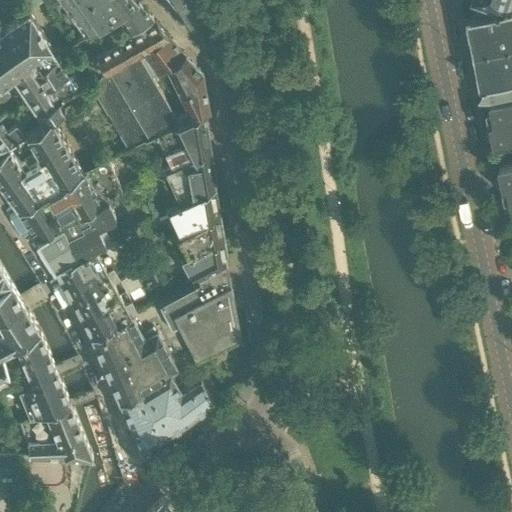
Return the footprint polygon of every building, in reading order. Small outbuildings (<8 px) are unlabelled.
[(62,0),(70,13),(88,0),(62,0)] [(116,14),(117,15),(136,2),(134,0),(88,0),(70,13),(84,36),(116,14)] [(127,146),(180,121),(139,53),(143,51),(169,35),(156,20),(142,28),(142,23),(153,16),(139,0),(136,2),(117,15),(126,31),(137,25),(137,31),(95,55),(96,56),(91,59),(102,76),(90,83),(127,146)] [(192,0),(173,0),(176,2),(178,1),(190,20),(200,13),(192,0)] [(192,0),(200,13),(211,6),(207,0),(192,0)] [(238,0),(246,48),(248,50),(255,48),(254,42),(246,0),(238,0)] [(511,0),(480,0),(482,8),(482,13),(511,7),(511,0)] [(0,4),(0,20),(9,12),(1,3),(0,4)] [(477,48),(477,49),(511,41),(511,7),(482,13),(471,15),(471,19),(473,30),(474,30),(477,48)] [(0,88),(5,86),(57,55),(60,52),(58,48),(55,50),(54,49),(53,49),(28,8),(20,13),(3,25),(0,27),(0,88)] [(169,35),(143,51),(158,74),(166,68),(182,51),(169,35)] [(487,94),(492,93),(511,88),(511,41),(477,49),(477,50),(478,50),(482,69),(481,69),(483,80),(484,80),(485,84),(487,94)] [(178,91),(203,79),(202,72),(202,71),(198,67),(184,53),(182,51),(166,68),(178,91)] [(39,115),(71,95),(70,92),(83,84),(72,67),(67,71),(57,55),(5,86),(0,88),(0,118),(5,115),(9,120),(13,117),(7,108),(0,113),(0,98),(10,92),(7,89),(16,82),(39,115)] [(181,121),(202,114),(209,111),(203,79),(178,91),(187,109),(178,114),(181,121)] [(511,88),(492,93),(497,118),(493,119),(497,140),(511,137),(511,88)] [(71,95),(39,115),(43,121),(33,128),(0,149),(0,180),(19,207),(82,168),(52,117),(65,109),(64,107),(75,100),(71,95)] [(171,166),(208,149),(206,136),(208,134),(207,128),(204,127),(202,114),(181,121),(180,121),(190,143),(165,153),(171,166)] [(0,149),(33,128),(24,115),(16,121),(13,117),(9,120),(5,115),(0,118),(0,149)] [(237,121),(231,123),(230,123),(232,133),(233,133),(237,159),(239,159),(239,157),(243,156),(237,121)] [(179,201),(213,186),(214,185),(214,182),(216,180),(215,173),(212,173),(210,162),(212,160),(211,153),(209,153),(208,149),(171,166),(158,172),(167,189),(172,186),(179,201)] [(24,215),(37,236),(108,195),(121,189),(106,157),(82,168),(19,207),(23,215),(24,215)] [(510,182),(511,192),(511,159),(501,161),(506,183),(510,182)] [(179,228),(217,209),(218,209),(217,205),(216,205),(216,204),(215,200),(217,198),(215,191),(213,190),(213,186),(179,201),(169,206),(179,228)] [(53,262),(54,264),(99,241),(119,231),(111,216),(113,215),(115,209),(108,195),(37,236),(40,242),(39,242),(46,253),(27,265),(33,275),(53,262)] [(190,278),(227,260),(225,260),(224,251),(226,250),(224,241),(222,241),(219,227),(221,225),(219,216),(218,215),(217,210),(217,209),(179,228),(167,234),(190,278)] [(136,239),(145,234),(146,234),(139,220),(130,225),(136,239)] [(145,234),(149,243),(154,241),(159,239),(155,229),(146,234),(145,234)] [(70,293),(72,297),(93,286),(111,275),(104,261),(122,251),(115,239),(102,246),(99,241),(54,264),(53,262),(33,275),(39,283),(39,284),(45,294),(65,284),(70,293)] [(154,241),(149,243),(143,246),(148,255),(158,249),(154,241)] [(110,375),(120,398),(169,368),(178,363),(233,336),(241,333),(227,260),(190,278),(167,290),(156,296),(130,310),(91,332),(70,343),(78,358),(82,368),(103,358),(105,363),(84,372),(89,384),(110,375)] [(0,285),(10,281),(2,267),(0,264),(0,285)] [(153,290),(156,296),(167,290),(164,284),(156,270),(152,272),(160,286),(153,290)] [(62,328),(70,343),(91,332),(130,310),(121,293),(139,283),(133,272),(115,282),(111,275),(72,297),(83,316),(62,328)] [(0,314),(24,304),(23,303),(23,302),(21,300),(20,299),(21,299),(20,298),(19,296),(10,281),(0,285),(0,314)] [(11,375),(1,348),(39,329),(39,328),(29,313),(28,311),(28,310),(27,310),(26,308),(24,305),(25,305),(24,304),(0,314),(0,376),(4,375),(5,377),(11,375)] [(17,343),(33,382),(58,374),(57,371),(55,367),(39,329),(1,348),(17,343)] [(120,398),(121,399),(99,409),(105,423),(108,434),(116,460),(143,446),(161,434),(188,417),(214,398),(213,397),(210,393),(200,375),(181,387),(169,368),(120,398)] [(18,388),(29,415),(70,401),(69,401),(60,378),(59,375),(58,374),(33,382),(18,388)] [(13,395),(10,388),(2,392),(5,399),(13,395)] [(70,401),(29,415),(19,418),(27,438),(28,454),(64,456),(64,455),(90,456),(92,456),(73,408),(71,405),(70,401)] [(173,511),(171,508),(165,496),(162,496),(146,511),(173,511)]
